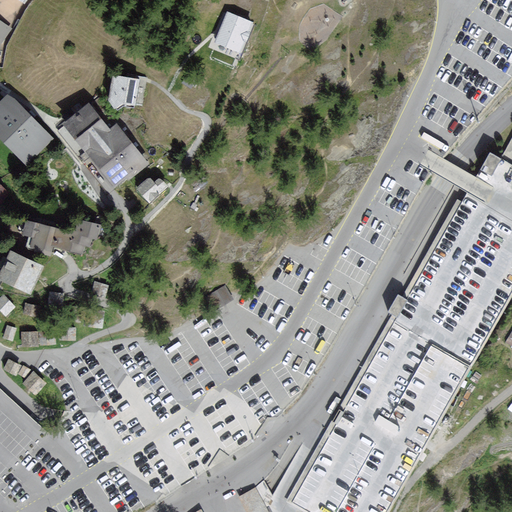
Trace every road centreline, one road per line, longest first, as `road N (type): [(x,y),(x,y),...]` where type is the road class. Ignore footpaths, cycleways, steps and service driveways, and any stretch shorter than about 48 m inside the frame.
road 1 (residential): [(511,107),(461,160),(334,382),(297,424),(222,481)]
road 2 (residential): [(196,492),(164,460),(109,458),(36,409),(0,371)]
